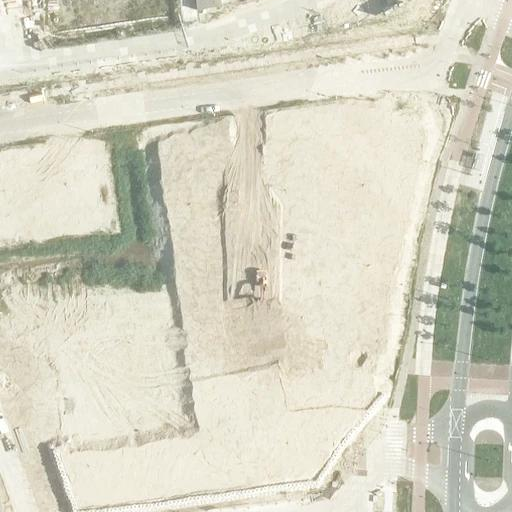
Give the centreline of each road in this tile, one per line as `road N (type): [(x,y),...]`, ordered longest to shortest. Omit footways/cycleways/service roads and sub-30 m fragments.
road 1 (secondary): [(511,109),(471,261),(454,424)]
road 2 (residential): [(147,0),(0,21)]
